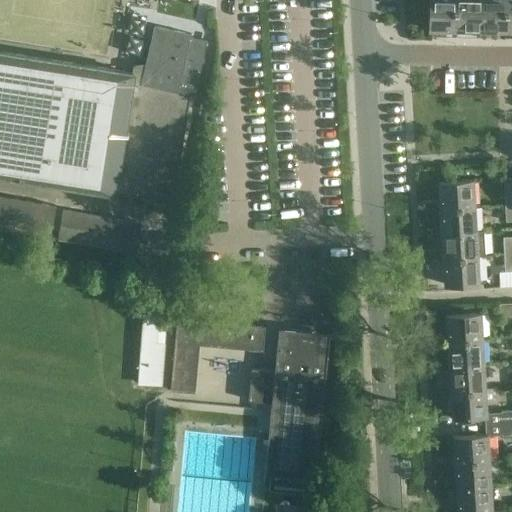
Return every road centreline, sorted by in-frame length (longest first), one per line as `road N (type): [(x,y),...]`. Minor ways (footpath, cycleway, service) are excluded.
road 1 (tertiary): [(390,511),(362,54)]
road 2 (residential): [(362,54),(511,57)]
